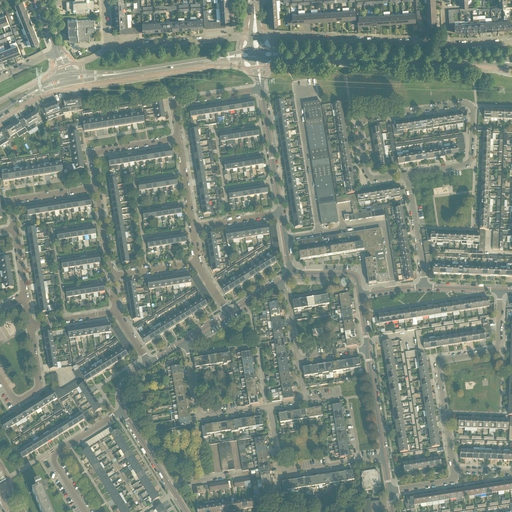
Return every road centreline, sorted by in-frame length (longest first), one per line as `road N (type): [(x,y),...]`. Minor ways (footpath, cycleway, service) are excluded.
road 1 (unclassified): [(406,175),(468,161),(470,103),(361,120)]
road 2 (unclassified): [(456,468),(439,363),(499,345),(500,290)]
road 3 (secondary): [(499,61),(287,54)]
road 4 (residential): [(259,36),(446,43)]
road 5 (unclassified): [(318,234),(300,105),(302,91),(312,90)]
road 6 (residential): [(83,511),(53,455),(122,413)]
road 7 (residential): [(107,44),(251,36)]
road 8 (unclassified): [(356,461),(278,470),(269,406)]
road 9 (unclassified): [(183,342),(201,415),(265,407)]
road 10 (unclassified): [(318,234),(382,223),(393,289)]
road 11 (tertiary): [(281,214),(260,88)]
road 12 (residential): [(96,188),(94,149),(177,137)]
road 13 (residential): [(177,137),(177,101),(260,88)]
